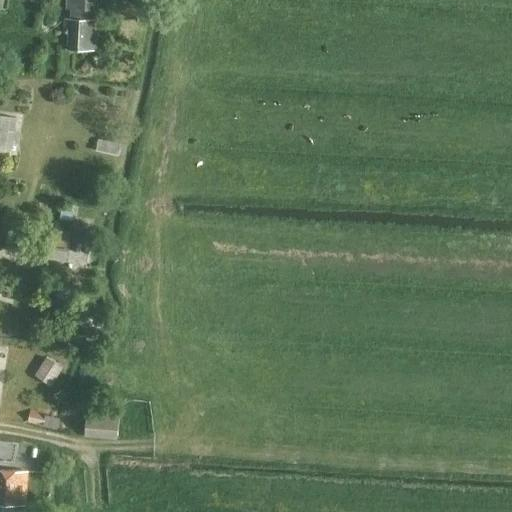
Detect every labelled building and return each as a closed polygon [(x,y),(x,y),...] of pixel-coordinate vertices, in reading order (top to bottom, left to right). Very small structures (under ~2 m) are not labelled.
[(101,48),(103,16),(67,15),(67,30),(72,30),(71,47),(101,48)] [(89,249),(92,225),(55,219),(52,243),(89,249)] [(58,384),(69,366),(50,354),(39,371),(58,384)] [(87,422),(86,437),(117,439),(118,424),(87,422)] [(31,467),(0,466),(0,500),(30,502),(31,467)] [(0,501),(0,509),(27,511),(28,504),(0,501)]
